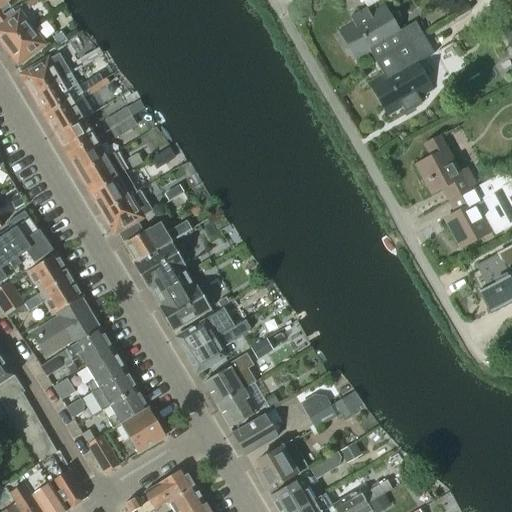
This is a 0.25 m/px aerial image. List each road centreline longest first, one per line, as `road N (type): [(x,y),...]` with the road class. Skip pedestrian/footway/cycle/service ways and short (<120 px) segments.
road 1 (residential): [(479,355),(273,0)]
road 2 (tertiary): [(207,427),(0,80)]
road 3 (residential): [(103,496),(0,333)]
road 4 (residential): [(103,496),(207,427)]
